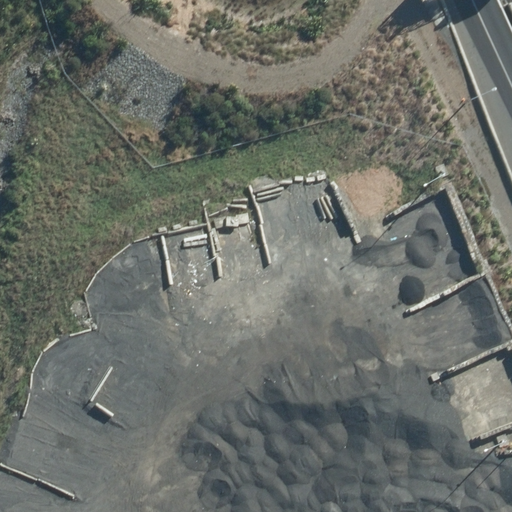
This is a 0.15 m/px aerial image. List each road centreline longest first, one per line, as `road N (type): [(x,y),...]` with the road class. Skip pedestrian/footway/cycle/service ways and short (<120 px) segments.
road 1 (track): [(378,0),(344,44),(306,67),(261,78),(220,76),(175,58),(124,23)]
road 2 (track): [(411,0),(511,215)]
